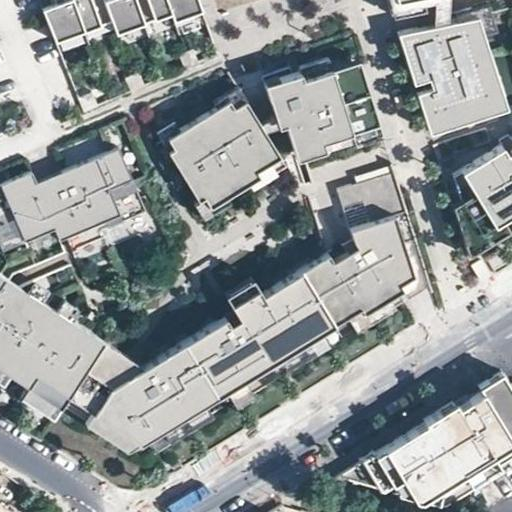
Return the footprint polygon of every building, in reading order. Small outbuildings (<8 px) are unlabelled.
[(45,0),(41,2),(54,34),(110,14),(114,27),(169,7),(171,13),(201,3),(200,0),(45,0)] [(479,13),(399,29),(405,46),(413,44),(436,112),(464,103),(468,116),(497,106),(488,81),(500,77),(479,13)] [(413,44),(405,46),(431,129),(468,116),(464,103),(436,112),(413,44)] [(374,113),(355,51),(295,70),(293,63),(264,72),(288,149),(317,140),(315,132),(374,113)] [(500,77),(488,81),(497,106),(509,102),(500,77)] [(240,89),(229,96),(234,104),(245,98),(240,89)] [(178,128),(185,138),(167,149),(198,198),(216,186),(222,196),(260,173),(256,167),(279,153),(245,98),(234,104),(229,96),(178,128)] [(161,139),(167,149),(185,138),(178,128),(161,139)] [(511,134),(454,169),(462,194),(453,199),(469,249),(511,224),(506,216),(511,212),(511,134)] [(38,372),(69,393),(105,338),(0,266),(0,264),(5,258),(26,249),(20,235),(49,222),(54,235),(64,230),(73,249),(106,234),(102,227),(146,208),(118,144),(37,180),(32,168),(0,183),(0,364),(30,384),(38,372)] [(283,158),(279,153),(256,167),(260,173),(283,158)] [(105,338),(69,393),(106,417),(100,428),(130,447),(400,278),(395,261),(421,252),(395,166),(337,184),(352,233),(341,240),(346,247),(332,256),(328,248),(263,289),(259,282),(232,299),(236,306),(144,364),(105,338)] [(216,186),(198,198),(204,208),(222,196),(216,186)] [(482,257),(471,264),(481,280),(492,272),(482,257)] [(225,289),(232,299),(259,282),(252,272),(225,289)] [(360,458),(337,472),(447,498),(511,458),(511,382),(502,367),(478,382),(481,387),(457,402),(454,397),(424,416),(425,418),(376,449),(375,447),(359,456),(360,458)] [(87,419),(100,428),(106,417),(94,409),(87,419)] [(0,511),(12,511),(13,511),(1,503),(0,504),(0,511)]
